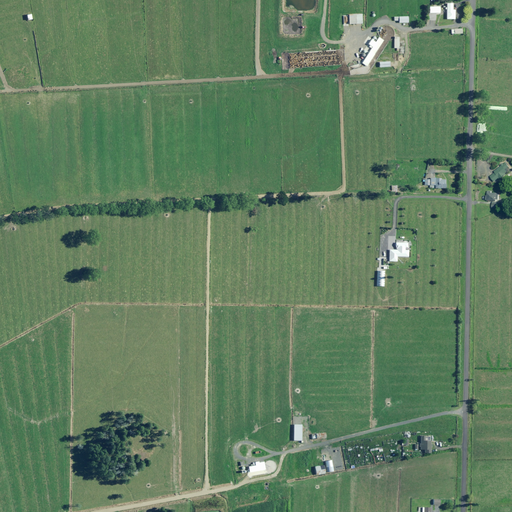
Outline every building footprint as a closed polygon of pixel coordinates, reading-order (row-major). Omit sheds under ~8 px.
[(452,3),(447,3),(447,7),(445,7),(445,9),(447,9),(446,19),(454,19),(455,10),(452,10),(452,3)] [(399,22),(402,22),(402,25),(406,25),(406,22),(408,22),(408,16),(394,17),(394,21),(399,21),(399,22)] [(369,47),(371,48),(370,51),(375,54),(384,39),(379,36),(375,42),(374,41),(371,39),(368,44),(370,45),(369,47)] [(500,179),(506,174),(511,170),(509,167),(506,163),(502,165),(494,171),(495,173),(490,176),(494,182),(499,178),(500,179)] [(430,178),(430,179),(423,179),(423,181),(424,181),(424,185),(430,185),(429,188),(446,188),(446,179),(430,178)] [(492,201),(492,208),(493,208),(492,211),(496,211),(496,208),(500,208),(501,202),(497,202),(497,199),(499,199),(499,193),(491,193),(492,191),(486,191),(486,196),(486,200),(492,201)] [(396,242),(395,249),(396,249),(396,250),(395,250),(389,250),(389,261),(397,261),(397,256),(408,257),(408,250),(405,250),(405,247),(407,247),(407,243),(396,242)] [(419,447),(420,447),(420,450),(424,450),(424,453),(430,453),(431,441),(426,441),(425,441),(425,436),(420,436),(420,443),(419,443),(419,447)] [(247,476),(244,461),(238,462),(238,467),(241,467),(242,476),(247,476)] [(264,471),(262,462),(255,463),(256,472),(264,471)] [(325,473),(324,465),(314,466),(316,475),(325,473)]
